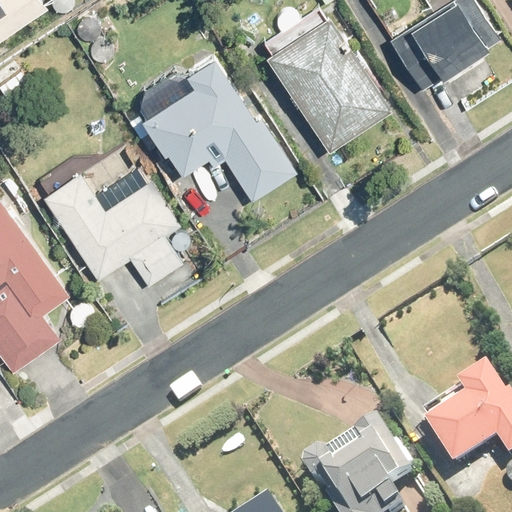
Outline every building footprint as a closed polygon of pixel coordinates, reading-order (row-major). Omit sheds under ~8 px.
[(0,0),(0,33),(49,1),(48,0),(0,0)] [(273,47),(268,51),(330,147),(394,106),(324,0),(267,38),(273,47)] [(489,45),(504,36),(480,0),(437,0),(440,5),(391,36),(424,87),(443,74),(445,77),(491,47),(489,45)] [(394,8),(379,17),(387,29),(402,20),(394,8)] [(142,98),(149,110),(142,114),(165,149),(168,148),(183,170),(209,154),(214,162),(226,154),(252,195),(299,165),(264,111),(256,115),(215,52),(192,67),(177,63),(145,84),(142,98)] [(166,232),(182,222),(153,177),(106,207),(82,170),(46,193),(99,276),(131,254),(149,282),(184,260),(166,232)] [(0,349),(15,369),(61,335),(43,311),(72,290),(0,193),(0,349)] [(468,389),(429,414),(436,425),(432,427),(460,468),(503,440),(511,453),(511,397),(494,370),(467,388),(468,389)] [(314,466),(312,473),(320,486),(328,488),(334,499),(334,504),(339,511),(402,511),(408,509),(397,492),(408,484),(407,483),(423,473),(405,444),(400,447),(385,424),(362,440),(362,441),(335,459),(328,457),(314,466)] [(284,511),(278,503),(264,511),(284,511)]
